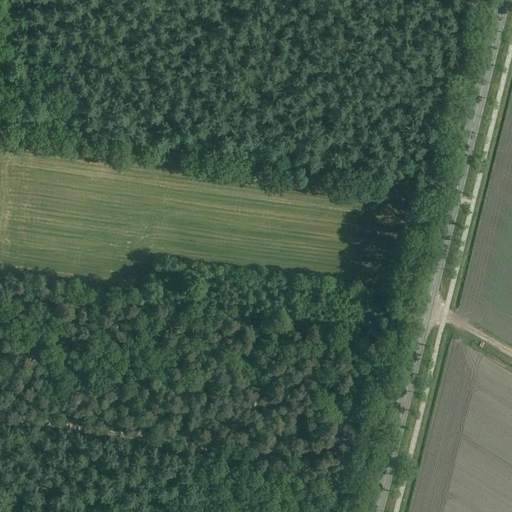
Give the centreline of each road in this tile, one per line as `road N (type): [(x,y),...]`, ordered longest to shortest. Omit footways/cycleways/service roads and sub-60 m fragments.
road 1 (primary): [(376,511),(504,0)]
road 2 (track): [(0,123),(401,181),(453,201)]
road 3 (track): [(369,444),(481,0)]
road 4 (track): [(369,444),(238,452),(0,418)]
